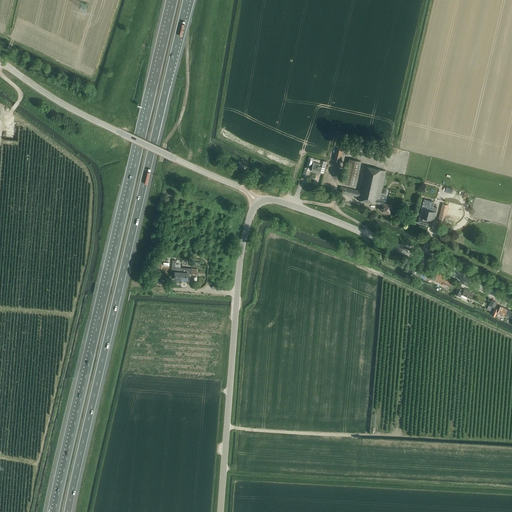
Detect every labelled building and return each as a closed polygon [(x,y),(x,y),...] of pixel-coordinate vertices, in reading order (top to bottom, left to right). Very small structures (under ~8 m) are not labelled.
[(339,162),(342,148),(344,139),(336,138),(334,146),(336,147),(334,161),(339,162)] [(349,159),(344,183),(355,186),(361,161),(349,159)] [(314,162),(311,171),(320,174),(322,167),(319,166),(319,164),(314,162)] [(341,187),(340,193),(357,197),(357,199),(376,203),(383,205),(382,211),(390,212),(392,205),(386,204),(386,201),(380,199),(386,171),(364,166),(358,191),(341,187)] [(418,213),(418,215),(419,216),(417,223),(428,225),(430,219),(434,220),(436,212),(437,208),(433,207),(434,202),(424,199),(423,199),(422,204),(421,208),(420,213),(418,213)] [(442,203),(438,221),(443,222),(447,204),(442,203)] [(172,267),(172,269),(171,279),(181,280),(181,272),(182,272),(182,268),(180,268),(180,265),(175,264),(176,260),(172,260),(172,267)] [(181,272),(181,280),(188,280),(188,274),(197,275),(198,269),(189,268),(182,268),(182,272),(181,272)] [(408,273),(411,274),(421,279),(421,278),(424,279),(425,276),(423,275),(423,274),(413,269),(412,270),(410,269),(408,273)] [(446,277),(437,273),(434,280),(442,284),(441,285),(444,286),(446,284),(450,286),(453,281),(445,278),(446,277)] [(458,289),(455,294),(456,294),(461,297),(466,299),(467,297),(470,298),(472,294),(473,293),(465,289),(464,290),(459,288),(458,288),(458,289)] [(495,316),(497,312),(508,317),(511,311),(507,309),(500,306),(498,309),(495,307),(492,315),(495,316)]
